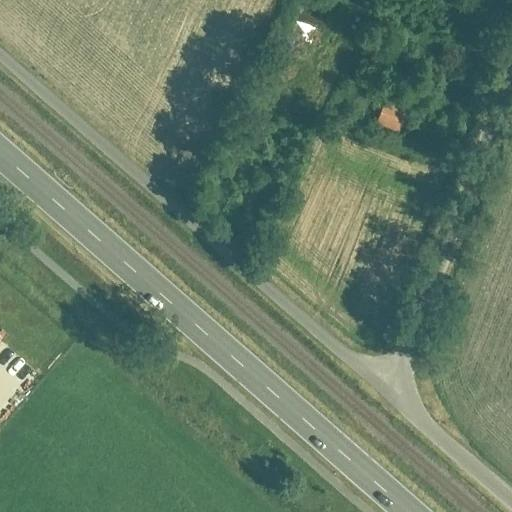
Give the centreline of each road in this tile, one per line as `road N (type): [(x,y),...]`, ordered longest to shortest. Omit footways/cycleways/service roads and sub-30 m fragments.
road 1 (primary): [(0,155),(409,511)]
road 2 (unclassified): [(0,55),(391,389)]
road 3 (unclassified): [(511,80),(391,389)]
road 4 (unclassified): [(391,389),(511,497)]
